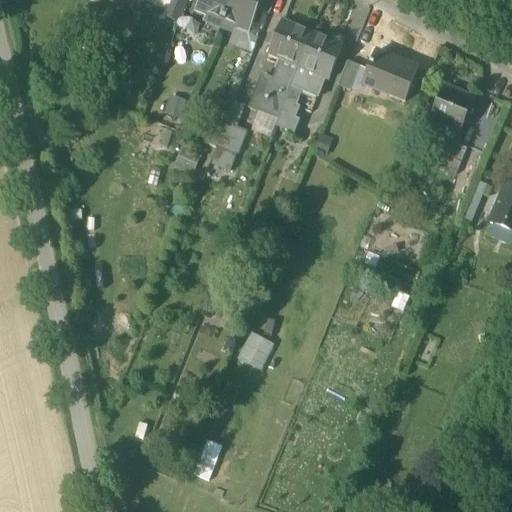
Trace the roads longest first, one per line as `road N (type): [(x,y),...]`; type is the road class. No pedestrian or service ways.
road 1 (unclassified): [(0,76),(99,511)]
road 2 (residential): [(511,70),(379,0)]
